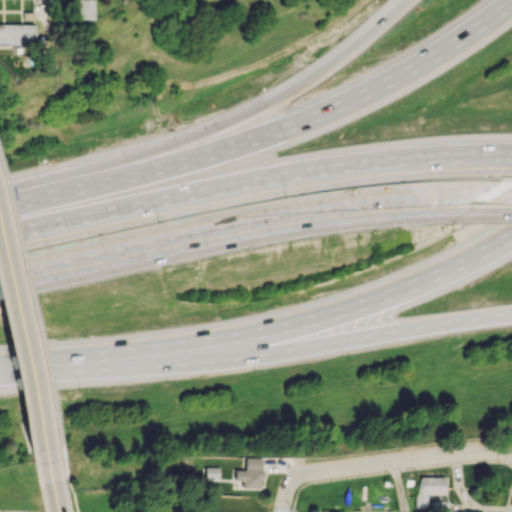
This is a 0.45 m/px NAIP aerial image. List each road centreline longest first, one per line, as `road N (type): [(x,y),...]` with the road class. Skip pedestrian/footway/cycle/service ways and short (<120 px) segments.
road 1 (motorway): [(511,154),(296,173),(0,234)]
road 2 (motorway): [(511,0),(411,68),(304,119),(47,191)]
road 3 (motorway): [(0,278),(302,216),(498,200)]
road 4 (motorway): [(405,0),(263,105),(174,147),(47,191)]
road 5 (motorway): [(192,353),(426,282),(511,239)]
road 6 (motorway): [(192,353),(344,342),(511,316)]
road 7 (tertiary): [(0,239),(47,453)]
road 8 (motorway): [(0,368),(192,353)]
road 9 (residential): [(511,453),(340,469)]
